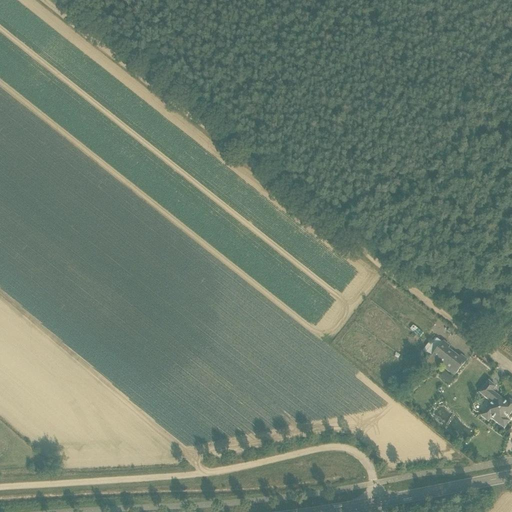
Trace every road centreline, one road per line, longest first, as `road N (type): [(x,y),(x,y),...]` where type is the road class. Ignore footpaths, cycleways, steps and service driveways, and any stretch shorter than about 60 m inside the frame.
road 1 (track): [(511,368),(46,0)]
road 2 (track): [(207,472),(330,447),(370,464),(379,505)]
road 3 (tertiary): [(379,505),(511,480)]
